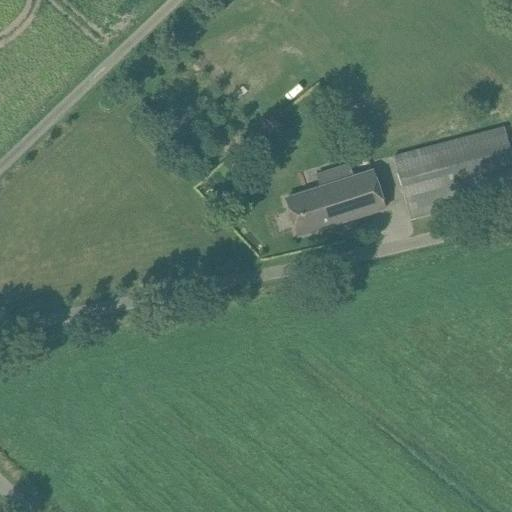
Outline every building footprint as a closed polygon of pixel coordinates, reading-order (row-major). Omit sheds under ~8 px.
[(383,0),(308,0),(293,13),(323,50),(383,0)] [(359,96),(454,27),(434,0),(433,0),(339,68),(359,96)] [(490,90),(465,48),(364,109),(389,150),(490,90)] [(511,192),(511,154),(505,127),(393,156),(410,219),(511,192)] [(373,171),(348,180),(344,166),(316,175),(320,188),(286,200),(298,236),(386,208),(373,171)]
